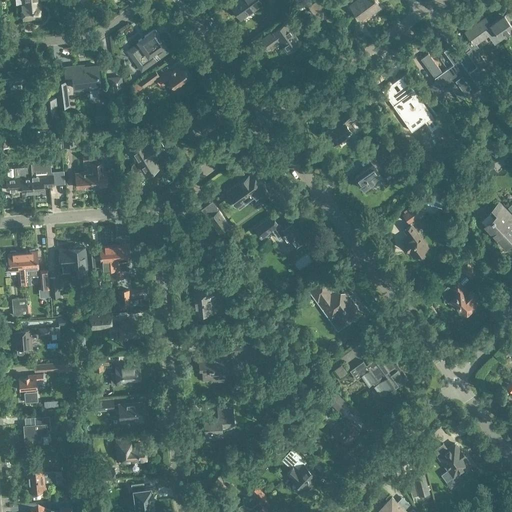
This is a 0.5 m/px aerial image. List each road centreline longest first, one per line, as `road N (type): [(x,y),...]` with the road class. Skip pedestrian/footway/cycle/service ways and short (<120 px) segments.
road 1 (unclassified): [(454,382),(268,124)]
road 2 (residential): [(181,511),(147,216)]
road 3 (residential): [(268,124),(423,10)]
road 4 (residential): [(336,511),(454,382)]
road 5 (residential): [(0,46),(82,39),(145,0)]
road 6 (unclassified): [(268,124),(178,0)]
road 7 (residential): [(147,216),(268,124)]
road 8 (residential): [(0,226),(147,216)]
